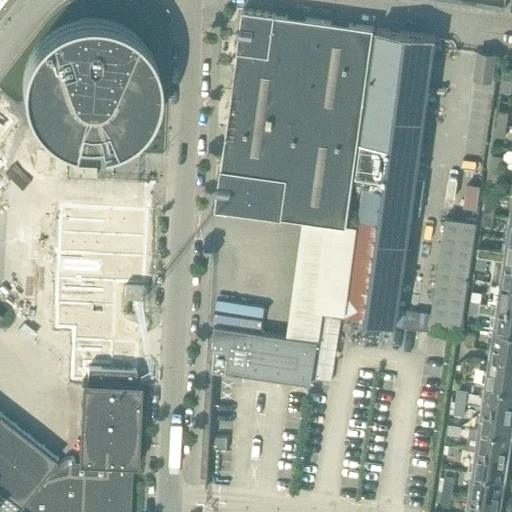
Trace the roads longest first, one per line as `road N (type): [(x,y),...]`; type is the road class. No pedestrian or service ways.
road 1 (unclassified): [(170,511),(193,0)]
road 2 (unclassified): [(511,28),(314,0)]
